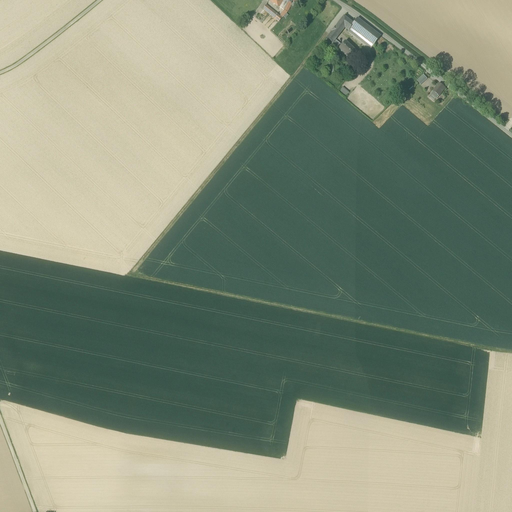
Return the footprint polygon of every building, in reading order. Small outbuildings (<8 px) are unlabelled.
[(279,22),(283,17),(286,14),(287,13),(284,11),(279,17),(266,6),(263,10),(268,14),(279,22)] [(344,17),(335,28),(341,33),(344,28),(350,33),(352,30),(373,47),(380,37),(357,19),(353,24),(344,17)] [(335,28),(332,31),(338,36),(341,33),(335,28)] [(335,40),(338,36),(332,31),(326,39),(332,44),(335,40)] [(330,46),(335,51),(340,45),(335,40),(332,44),(330,46)] [(347,40),(343,45),(338,49),(349,60),(354,55),(358,50),(347,40)] [(420,84),(427,77),(424,75),(418,81),(420,84)] [(434,92),(439,96),(445,89),(440,84),(434,92)] [(343,87),(340,91),(347,96),(350,93),(343,87)]
